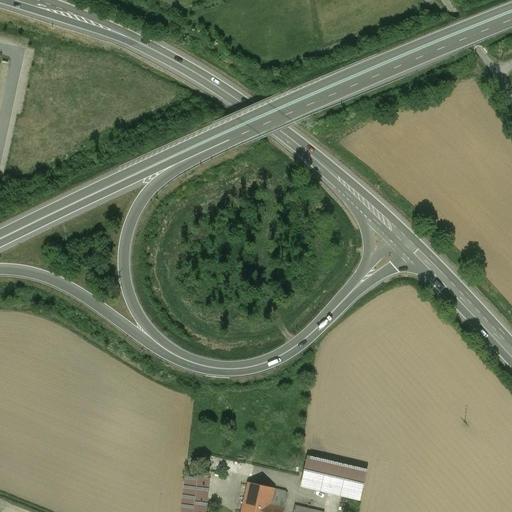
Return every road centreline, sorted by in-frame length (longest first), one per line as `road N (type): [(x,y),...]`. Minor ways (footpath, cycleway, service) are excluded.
road 1 (trunk): [(511,7),(287,99),(0,233)]
road 2 (secondary): [(33,0),(150,48),(228,93),(363,202)]
road 3 (trunk): [(231,140),(511,20)]
road 4 (trunk): [(169,354),(130,296),(123,265),(132,219),(160,179),(231,140)]
road 5 (trunk): [(0,247),(231,140)]
road 6 (trunk): [(343,300),(300,342),(260,366),(216,369),(169,354)]
road 7 (trunk): [(0,270),(50,282),(169,354)]
road 8 (secondary): [(412,247),(511,353)]
road 9 (residential): [(444,0),(511,100)]
